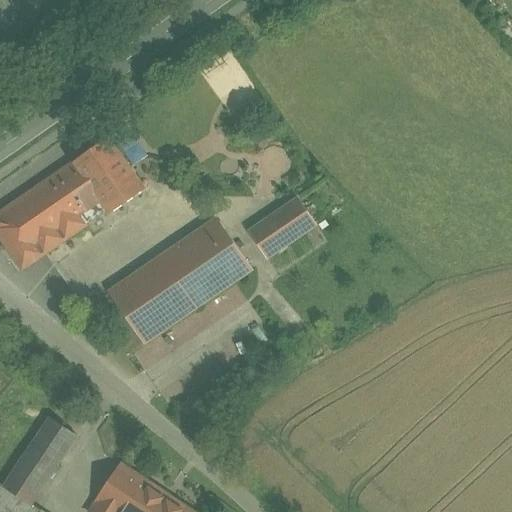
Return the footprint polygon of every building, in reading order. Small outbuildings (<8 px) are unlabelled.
[(111,139),(74,164),(97,197),(133,172),(111,139)] [(74,164),(0,214),(0,236),(23,270),(107,212),(97,197),(74,164)] [(133,172),(97,197),(107,212),(110,215),(146,190),(133,172)] [(300,199),(249,233),(267,259),(317,226),(300,199)] [(217,220),(111,291),(144,341),(250,270),(217,220)] [(38,511),(39,511),(30,505),(76,434),(49,417),(4,487),(0,484),(0,511),(38,511)] [(122,465),(91,511),(124,511),(145,480),(122,465)] [(195,511),(145,480),(124,511),(195,511)]
